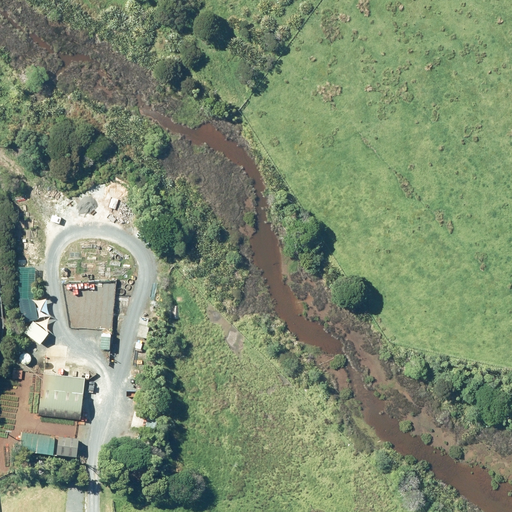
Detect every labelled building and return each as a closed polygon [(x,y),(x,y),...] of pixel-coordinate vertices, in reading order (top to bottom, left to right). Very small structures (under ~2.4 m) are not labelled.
[(46,174),(49,180),(56,177),(53,170),(46,174)] [(69,186),(60,195),(70,205),(80,196),(69,186)] [(84,275),(71,275),(72,283),(82,282),(82,281),(84,280),(84,275)] [(23,331),(38,343),(47,332),(32,320),(23,331)] [(99,333),(99,347),(108,348),(109,333),(99,333)] [(83,377),(42,373),(38,415),(79,419),(83,377)] [(156,437),(159,416),(148,415),(148,418),(137,417),(136,425),(147,427),(146,436),(156,437)] [(19,434),(17,452),(51,456),(53,438),(19,434)] [(77,441),(57,438),(55,456),(75,459),(77,441)]
